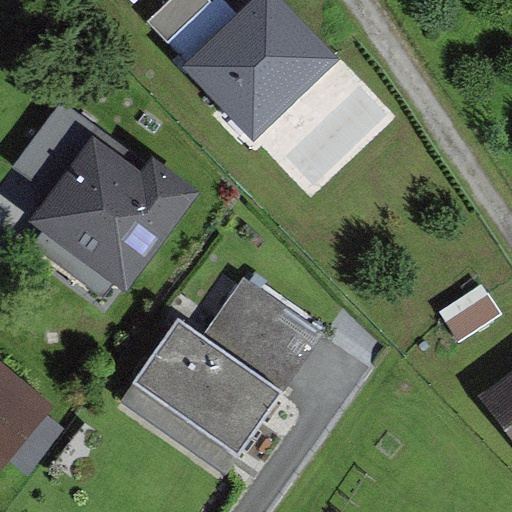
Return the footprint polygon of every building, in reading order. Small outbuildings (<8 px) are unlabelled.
[(292,0),(259,0),(190,67),(263,143),(350,59),(292,0)] [(207,194),(159,160),(150,174),(99,138),(38,223),(136,292),(207,194)] [(336,337),(270,284),(224,343),(200,324),(141,397),(258,490),(323,408),(296,387),(336,337)] [(495,294),(454,310),(462,331),(504,316),(495,294)] [(77,423),(5,355),(0,360),(0,454),(25,478),(77,423)] [(511,389),(499,397),(511,418),(511,389)]
